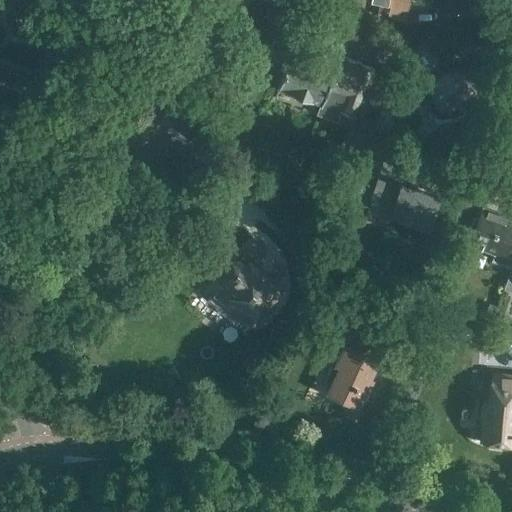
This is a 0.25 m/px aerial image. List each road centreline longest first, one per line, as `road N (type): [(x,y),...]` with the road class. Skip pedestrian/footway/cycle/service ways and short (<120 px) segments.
road 1 (secondary): [(14,466),(9,391),(28,332),(244,0)]
road 2 (tertiary): [(391,497),(233,462),(79,458),(14,466)]
